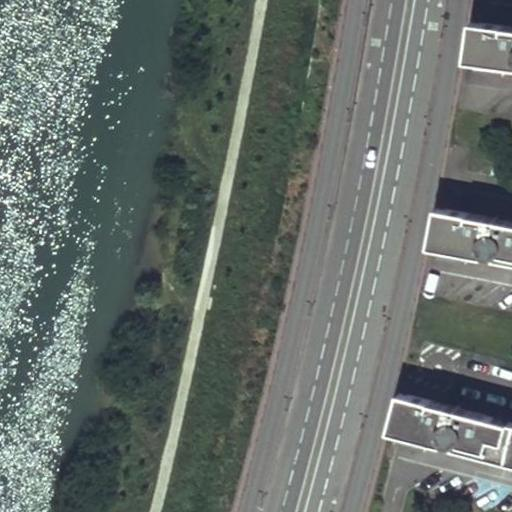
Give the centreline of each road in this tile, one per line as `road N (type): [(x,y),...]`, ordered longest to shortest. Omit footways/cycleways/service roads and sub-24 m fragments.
road 1 (primary): [(312,511),(424,0)]
road 2 (primary): [(348,511),(458,0)]
road 3 (primary): [(354,0),(299,290),(245,511)]
road 4 (primary): [(385,0),(277,511)]
